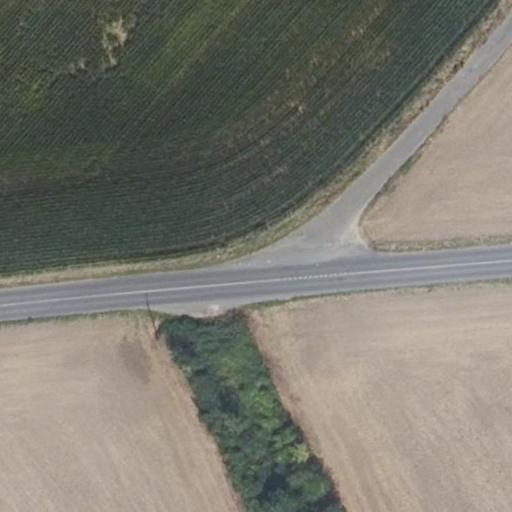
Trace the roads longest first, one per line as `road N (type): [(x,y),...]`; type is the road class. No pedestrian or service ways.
road 1 (residential): [(511,20),(348,206),(311,256),(311,276)]
road 2 (tertiary): [(0,303),(311,276)]
road 3 (tertiary): [(311,276),(511,261)]
